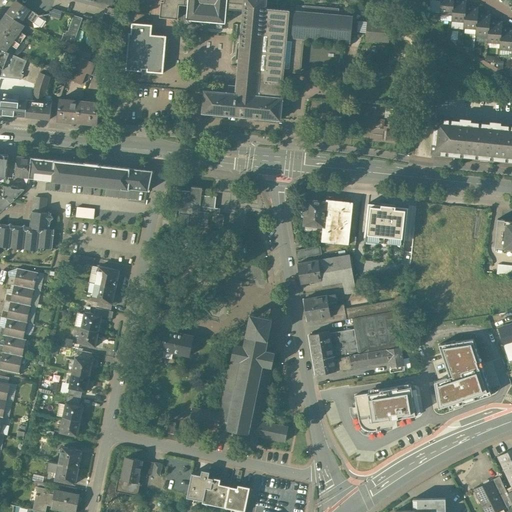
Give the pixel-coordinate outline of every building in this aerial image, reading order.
[(29,9),(17,0),(7,14),(20,22),(24,16),(29,9)] [(35,0),(16,0),(17,0),(29,9),(33,3),(35,0)] [(164,0),(164,2),(161,2),(160,17),(178,19),(179,5),(188,6),(188,0),(164,0)] [(188,0),(188,6),(186,20),(226,24),(227,9),(244,11),(245,0),(188,0)] [(266,0),(245,0),(244,11),(237,90),(228,89),(227,93),(205,91),(203,113),(280,120),(283,98),(282,98),(258,96),(266,9),(266,0)] [(454,0),(440,0),(440,13),(452,14),(453,14),(454,0)] [(467,1),(454,0),(453,14),(452,14),(452,20),(464,22),(465,22),(466,7),(467,1)] [(40,8),(33,3),(29,9),(36,13),(40,8)] [(339,9),(305,6),(305,13),(294,12),(294,13),(292,37),(300,38),(351,43),(352,32),(353,21),(353,18),(338,16),(339,9)] [(52,7),(50,15),(60,18),(63,11),(52,7)] [(479,8),(466,7),(465,22),(464,22),(463,27),(476,29),(477,29),(478,14),(479,8)] [(36,13),(29,9),(24,16),(34,23),(39,15),(36,13)] [(290,11),(266,9),(258,96),(282,98),(284,72),(284,69),(290,12),(290,11)] [(300,38),(292,37),(294,13),(290,12),(284,69),(284,72),(297,73),(300,38)] [(7,14),(0,24),(0,49),(5,51),(10,44),(16,48),(26,35),(19,30),(24,25),(20,22),(7,14)] [(117,16),(108,14),(105,24),(115,26),(117,16)] [(491,15),(478,14),(477,29),(476,29),(475,35),(488,36),(489,36),(490,21),(491,15)] [(67,34),(64,33),(62,38),(73,44),(82,17),(74,15),(67,34)] [(502,23),(490,21),(489,36),(488,36),(487,42),(500,43),(501,43),(502,29),(502,23)] [(390,24),(368,22),(366,40),(389,42),(390,24)] [(152,24),(132,23),(131,33),(129,32),(126,70),(142,71),(142,69),(147,69),(147,72),(163,73),(166,36),(151,34),(152,24)] [(49,35),(36,29),(33,36),(46,42),(49,35)] [(511,29),(502,29),(501,43),(500,43),(499,49),(511,50),(511,29)] [(0,63),(4,66),(9,53),(5,51),(0,49),(0,63)] [(95,64),(75,56),(66,78),(82,85),(87,74),(91,76),(95,64)] [(95,64),(91,76),(101,79),(105,68),(95,64)] [(50,77),(39,73),(34,89),(32,101),(43,102),(44,99),(44,91),(50,77)] [(20,78),(0,76),(0,114),(16,116),(20,78)] [(64,87),(58,85),(54,95),(60,97),(64,87)] [(32,101),(31,100),(31,104),(26,103),(25,117),(49,119),(51,99),(44,99),(43,102),(32,101)] [(80,101),(66,100),(58,106),(57,120),(77,122),(80,101)] [(100,103),(80,101),(77,122),(98,124),(100,103)] [(377,118),(377,106),(364,106),(363,137),(385,138),(385,119),(377,118)] [(450,120),(435,119),(432,154),(439,154),(455,156),(462,157),(466,122),(450,120)] [(481,123),(466,122),(462,157),(470,158),(484,159),(492,160),(495,125),(481,123)] [(511,126),(510,126),(495,125),(492,160),(499,161),(511,161),(511,126)] [(8,155),(2,155),(2,156),(0,155),(0,176),(6,178),(8,155)] [(32,158),(17,156),(15,176),(29,178),(32,158)] [(85,164),(32,158),(29,178),(52,180),(52,182),(129,190),(129,189),(149,191),(153,171),(130,169),(130,168),(99,165),(99,164),(85,162),(85,164)] [(18,187),(12,186),(12,187),(5,186),(3,198),(10,199),(8,201),(10,203),(24,190),(21,190),(18,189),(18,187)] [(202,188),(192,187),(191,192),(180,191),(179,200),(176,200),(175,210),(180,211),(178,222),(188,223),(187,227),(198,228),(198,224),(208,225),(209,214),(212,214),(213,208),(215,208),(216,197),(202,195),(202,188)] [(3,198),(0,195),(0,211),(1,213),(10,203),(8,201),(10,199),(3,198)] [(46,199),(34,198),(32,212),(45,213),(46,199)] [(353,202),(327,200),(326,203),(327,203),(325,227),(324,234),(323,234),(322,242),(348,245),(353,202)] [(326,203),(307,201),(305,225),(315,226),(325,227),(327,203),(326,203)] [(369,203),(366,240),(404,244),(408,206),(369,203)] [(78,206),(76,216),(94,218),(96,208),(78,206)] [(29,231),(0,227),(0,246),(38,251),(39,247),(52,249),(54,230),(49,229),(50,222),(47,221),(48,213),(45,213),(32,212),(31,212),(29,231)] [(511,225),(505,224),(505,220),(498,219),(495,248),(508,249),(508,250),(511,250),(511,225)] [(325,227),(315,226),(314,233),(323,234),(324,234),(325,227)] [(311,249),(296,252),(297,259),(312,256),(311,249)] [(351,255),(340,257),(345,282),(344,282),(345,288),(356,286),(351,255)] [(95,259),(80,256),(78,264),(94,267),(95,259)] [(340,257),(321,261),(324,281),(323,281),(324,286),(344,282),(345,282),(340,257)] [(321,261),(298,265),(301,285),(323,281),(324,281),(321,261)] [(497,273),(511,273),(511,264),(498,263),(497,273)] [(119,271),(99,266),(96,283),(116,287),(119,271)] [(38,272),(18,268),(17,269),(18,269),(16,278),(9,277),(8,284),(14,285),(34,289),(38,272)] [(116,287),(96,283),(92,299),(112,304),(116,287)] [(34,289),(14,285),(12,295),(6,294),(4,300),(11,302),(31,306),(34,289)] [(356,286),(345,288),(346,294),(358,292),(356,286)] [(337,296),(329,298),(330,304),(338,303),(337,296)] [(329,297),(304,301),(307,322),(332,318),(331,309),(330,304),(329,298),(329,297)] [(345,306),(331,309),(332,318),(397,306),(396,301),(346,310),(345,306)] [(31,306),(11,302),(9,312),(2,310),(1,317),(7,318),(27,323),(31,306)] [(113,312),(96,308),(95,314),(102,316),(112,318),(113,312)] [(395,311),(352,319),(354,329),(359,354),(368,353),(387,350),(401,347),(395,311)] [(95,314),(86,312),(82,328),(99,331),(102,316),(95,314)] [(246,335),(268,339),(272,318),(250,314),(246,335)] [(27,323),(7,318),(5,328),(0,327),(0,334),(6,336),(23,339),(24,333),(25,334),(27,323)] [(511,324),(498,329),(509,361),(511,360),(511,324)] [(153,328),(146,326),(143,339),(150,340),(153,328)] [(99,331),(82,328),(79,343),(95,346),(99,331)] [(194,336),(159,329),(154,350),(155,350),(154,356),(164,358),(165,352),(190,357),(194,336)] [(354,329),(330,333),(334,359),(350,356),(359,354),(354,329)] [(329,331),(309,335),(316,375),(336,371),(336,368),(334,359),(330,333),(329,331)] [(268,339),(246,335),(244,346),(234,344),(220,413),(193,407),(190,422),(217,428),(215,437),(256,446),(258,436),(286,442),(289,427),(261,422),(275,353),(266,351),(268,339)] [(23,339),(6,336),(4,345),(0,344),(0,351),(3,352),(22,356),(25,346),(23,345),(24,339),(23,339)] [(473,340),(439,345),(449,377),(434,382),(439,408),(448,405),(450,409),(491,394),(473,340)] [(401,347),(387,350),(389,362),(390,369),(405,366),(401,347)] [(91,353),(77,350),(75,357),(90,360),(91,353)] [(387,350),(368,353),(370,365),(389,362),(387,350)] [(22,356),(3,352),(1,362),(0,361),(0,369),(19,373),(22,356)] [(359,354),(350,356),(351,365),(352,370),(370,366),(370,365),(368,353),(359,354)] [(350,356),(334,359),(336,368),(351,365),(350,356)] [(90,360),(75,357),(72,372),(89,376),(92,361),(90,360)] [(89,376),(72,372),(69,387),(86,391),(89,376)] [(10,383),(0,381),(0,399),(6,400),(10,383)] [(390,422),(390,419),(416,415),(414,407),(412,391),(411,386),(409,387),(409,385),(381,390),(375,391),(375,390),(369,391),(369,393),(354,396),(356,407),(352,408),(353,414),(357,413),(359,422),(360,425),(362,427),(365,430),(368,431),(371,431),(373,431),(377,431),(377,428),(386,426),(387,426),(389,424),(390,423),(390,422)] [(83,405),(66,402),(63,417),(80,420),(83,405)] [(80,420),(63,417),(61,432),(77,435),(80,420)] [(176,423),(170,422),(167,439),(178,441),(179,436),(174,434),(176,423)] [(83,451),(62,447),(58,464),(79,468),(83,451)] [(511,449),(508,451),(498,455),(499,456),(502,454),(505,460),(504,461),(511,478),(511,449)] [(142,460),(126,457),(121,479),(118,478),(116,489),(138,494),(140,482),(138,482),(140,472),(142,460)] [(155,463),(142,460),(140,472),(152,474),(155,463)] [(58,464),(48,462),(46,469),(56,472),(58,464)] [(162,464),(155,463),(152,474),(152,475),(159,476),(162,464)] [(79,468),(58,464),(56,472),(55,480),(75,485),(79,468)] [(210,472),(202,470),(201,475),(192,473),(187,497),(203,501),(202,503),(226,508),(230,486),(220,484),(221,479),(209,476),(210,472)] [(511,506),(511,502),(500,478),(491,482),(504,510),(511,506)] [(499,511),(504,510),(491,482),(476,489),(481,500),(479,501),(481,504),(483,503),(486,511),(499,511)] [(234,509),(232,509),(230,511),(244,511),(250,487),(238,485),(238,488),(234,509)] [(50,489),(38,486),(36,495),(38,495),(35,510),(45,511),(47,505),(49,493),(50,489)] [(234,509),(238,488),(230,486),(226,508),(232,509),(234,509)] [(79,495),(55,490),(54,494),(51,506),(76,511),(79,495)] [(431,511),(432,511),(446,511),(445,498),(417,499),(418,511),(400,511),(399,511),(431,511)]
